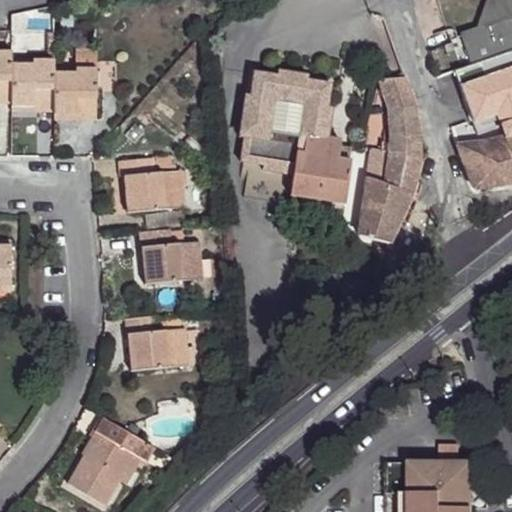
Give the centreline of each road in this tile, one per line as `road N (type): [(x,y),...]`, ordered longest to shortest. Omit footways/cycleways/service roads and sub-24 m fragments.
road 1 (tertiary): [(511,237),(242,458),(189,511)]
road 2 (residential): [(0,180),(30,181),(64,200),(81,230),(86,358),(73,396),(0,494)]
road 3 (tertiary): [(228,511),(470,305)]
road 4 (unclassified): [(394,0),(458,218)]
road 5 (residential): [(511,461),(470,305)]
